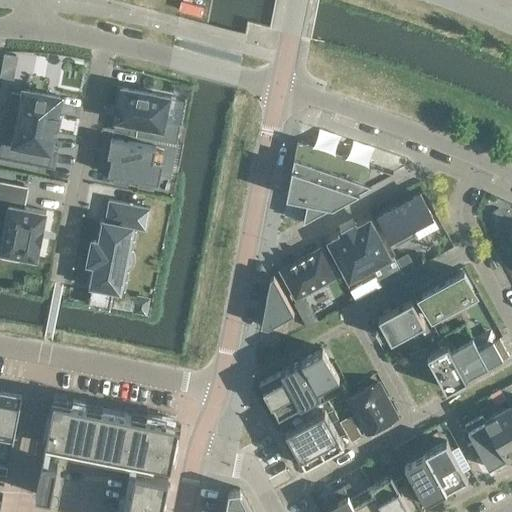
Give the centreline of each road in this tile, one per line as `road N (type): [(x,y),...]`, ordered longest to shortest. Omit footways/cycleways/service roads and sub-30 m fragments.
road 1 (residential): [(218,390),(279,86)]
road 2 (residential): [(104,41),(58,276)]
road 3 (residential): [(279,86),(482,160)]
road 4 (residential): [(511,323),(456,218),(482,160)]
road 5 (residential): [(104,41),(279,86)]
road 6 (residential): [(42,355),(218,390)]
road 7 (residential): [(13,511),(42,355)]
road 8 (residential): [(218,390),(274,511)]
road 9 (residential): [(183,511),(218,390)]
